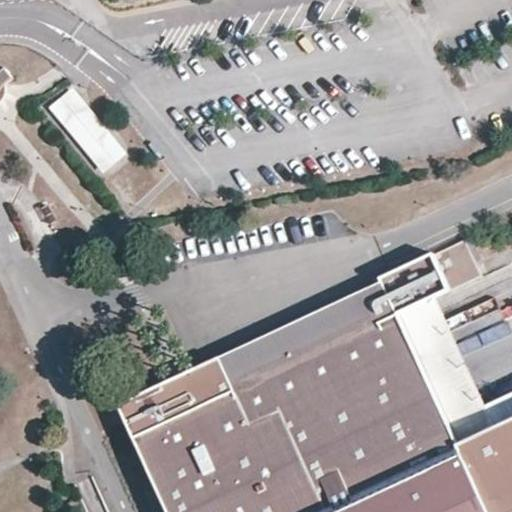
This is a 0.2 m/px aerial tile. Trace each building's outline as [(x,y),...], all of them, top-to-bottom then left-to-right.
[(5,68),(0,71),(0,102),(2,100),(5,97),(7,90),(7,83),(13,78),(5,68)] [(108,169),(126,154),(73,89),(52,107),(103,168),(105,172),(108,169)] [(400,313),(436,297),(482,275),(476,261),(466,238),(391,272),(380,278),(382,281),(397,315),(400,313)] [(460,444),(400,313),(397,315),(382,281),(318,312),(219,356),(178,375),(120,401),(136,437),(162,494),(170,511),(511,511),(511,420),(498,427),(460,444)] [(498,427),(436,297),(400,313),(460,444),(498,427)]
